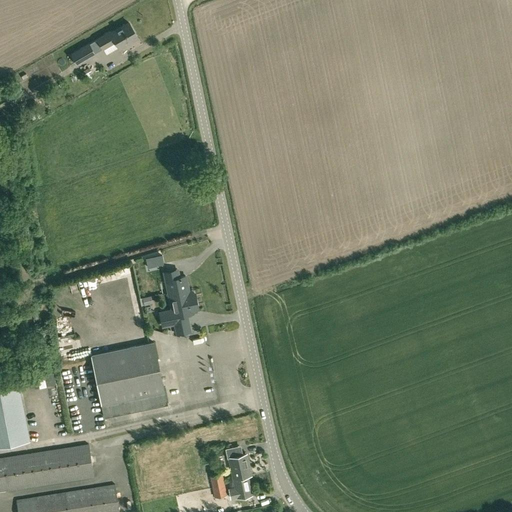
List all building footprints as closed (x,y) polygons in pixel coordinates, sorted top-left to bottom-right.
[(111,32),(110,31),(97,38),(103,48),(115,41),(118,46),(125,42),(125,41),(136,35),(129,22),(111,32)] [(95,54),(88,42),(70,53),(76,65),(95,54)] [(0,106),(23,93),(18,85),(0,95),(0,106)] [(170,305),(199,299),(198,292),(194,293),(194,290),(191,291),(188,275),(181,276),(180,269),(164,272),(170,305)] [(193,332),(189,315),(199,314),(199,311),(201,310),(199,299),(170,305),(171,309),(159,312),(163,329),(174,327),(177,336),(193,332)] [(164,390),(153,341),(91,354),(103,416),(166,403),(163,390),(164,390)] [(0,445),(28,440),(16,377),(0,380),(0,445)] [(0,457),(0,490),(93,475),(88,444),(0,457)] [(235,475),(233,476),(233,477),(247,474),(248,475),(251,475),(247,453),(234,456),(232,447),(225,448),(227,458),(232,457),(235,475)] [(222,472),(210,475),(213,487),(224,485),(222,472)] [(251,494),(248,475),(247,474),(233,477),(235,487),(228,488),(230,498),(237,496),(237,497),(251,494)] [(119,511),(115,484),(16,499),(17,511),(119,511)] [(224,485),(213,487),(215,497),(226,494),(224,485)]
